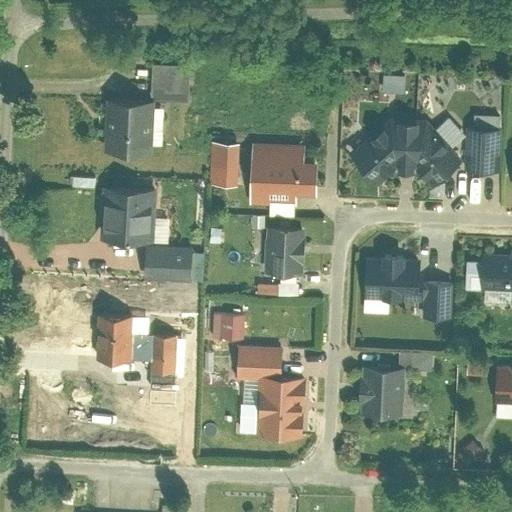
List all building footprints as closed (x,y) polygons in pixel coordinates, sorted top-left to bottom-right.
[(160,58),(158,91),(198,94),(200,61),(160,58)] [(403,78),(403,88),(422,88),(422,78),(403,78)] [(111,91),(108,144),(157,147),(158,139),(166,139),(168,99),(160,99),(161,94),(111,91)] [(473,163),(507,165),(509,110),(480,109),(479,121),(475,121),(473,163)] [(382,180),(401,164),(427,165),(441,182),(472,158),(459,142),(472,132),(455,110),(442,120),(435,111),(405,111),(358,152),(382,180)] [(306,202),(306,189),(314,191),(315,157),(307,156),(308,142),(252,140),(251,200),(271,201),(270,214),(299,215),(299,202),(306,202)] [(211,176),(242,178),(244,144),(213,142),(211,176)] [(106,182),(103,236),(158,239),(161,185),(106,182)] [(249,212),(250,224),(265,224),(265,212),(249,212)] [(255,278),(255,291),(300,292),(300,279),(298,279),(298,269),(306,269),(307,222),(267,221),(266,268),(279,268),(279,278),(255,278)] [(208,225),(207,240),(223,240),(224,226),(208,225)] [(154,242),(152,273),(201,275),(202,245),(154,242)] [(475,255),(475,256),(474,285),(492,285),(492,295),(511,295),(511,249),(490,249),(490,255),(475,255)] [(432,253),(371,250),(369,307),(398,308),(398,294),(429,296),(429,313),(457,314),(459,275),(431,274),(432,253)] [(215,307),(214,332),(252,333),(253,308),(215,307)] [(99,311),(97,354),(135,356),(137,312),(99,311)] [(159,327),(158,383),(185,383),(186,327),(159,327)] [(250,425),(266,425),(266,428),(318,430),(320,371),(290,370),(291,340),(245,339),(244,373),(267,374),(266,400),(251,400),(250,425)] [(406,410),(409,366),(434,368),(435,349),(401,346),(400,362),(365,360),(361,407),(406,410)] [(471,362),(472,371),(490,370),(489,354),(475,355),(475,362),(471,362)] [(511,361),(490,361),(489,397),(493,397),(492,412),(511,412),(511,361)] [(158,388),(157,397),(174,399),(174,389),(158,388)] [(181,418),(181,403),(168,402),(167,418),(181,418)] [(481,434),(458,453),(469,467),(493,448),(481,434)]
